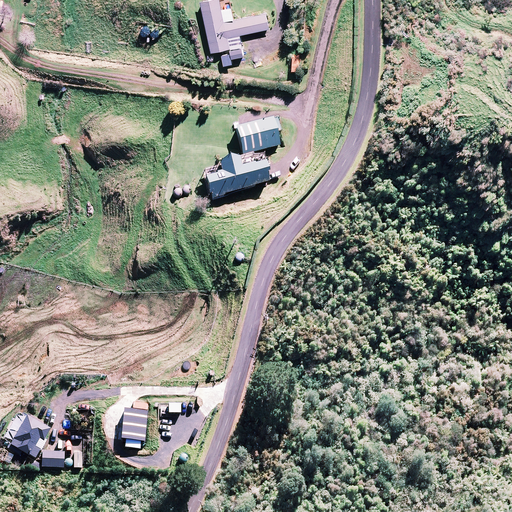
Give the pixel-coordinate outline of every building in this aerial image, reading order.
[(223,20),(219,0),(203,0),(201,0),(211,50),(229,46),(227,35),(269,27),(266,11),(223,20)] [(279,146),(272,119),(235,129),(242,156),(279,146)] [(220,175),(203,179),(207,196),(209,196),(210,199),(267,183),(261,163),(239,169),(236,158),(217,163),(220,175)] [(147,411),(123,409),(120,439),(144,441),(147,411)] [(49,429),(26,416),(25,418),(16,412),(2,438),(11,443),(10,445),(34,459),(40,450),(34,447),(39,438),(43,440),(49,429)] [(64,453),(41,452),(40,467),(63,468),(64,453)] [(180,465),(181,465),(182,466),(183,466),(184,466),(185,466),(185,465),(186,465),(187,464),(188,463),(189,462),(189,461),(189,460),(189,459),(188,458),(188,457),(187,456),(186,455),(185,455),(184,454),(183,454),(182,455),(181,455),(180,455),(179,456),(179,457),(178,458),(178,459),(178,460),(178,461),(178,462),(178,463),(179,464),(180,465)]
